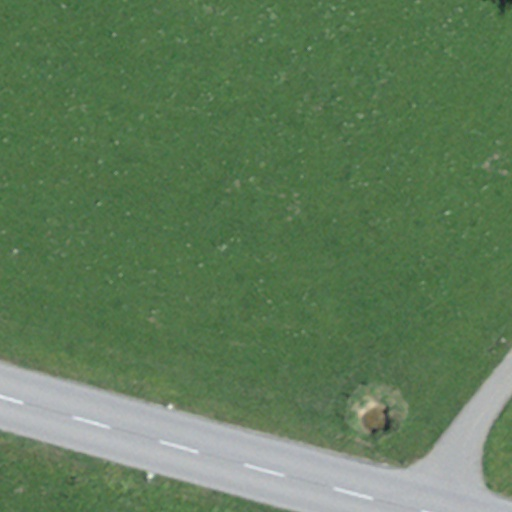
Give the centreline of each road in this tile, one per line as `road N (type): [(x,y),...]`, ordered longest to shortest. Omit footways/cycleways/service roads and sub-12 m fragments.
road 1 (secondary): [(0,394),(432,511)]
road 2 (track): [(425,510),(511,372)]
